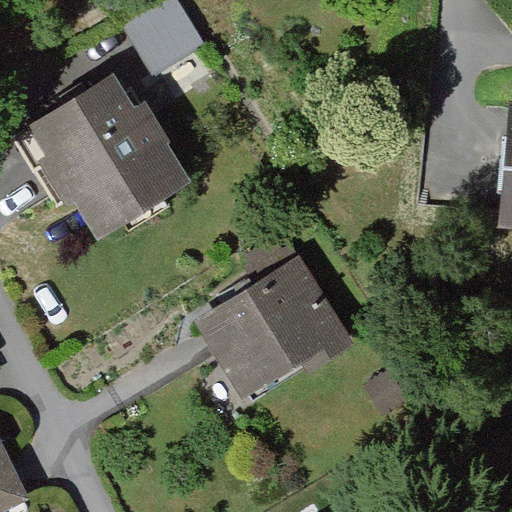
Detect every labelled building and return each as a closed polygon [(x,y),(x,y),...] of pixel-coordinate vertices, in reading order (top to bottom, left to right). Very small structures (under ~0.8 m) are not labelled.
[(179,0),(176,0),(127,30),(158,80),(209,50),(179,0)] [(136,74),(14,152),(89,267),(211,188),(136,74)] [(511,106),(511,107),(502,240),(511,240),(511,106)] [(292,262),(196,327),(246,401),(342,336),(292,262)] [(384,369),(359,385),(384,426),(410,410),(384,369)] [(35,511),(0,437),(0,511),(35,511)]
